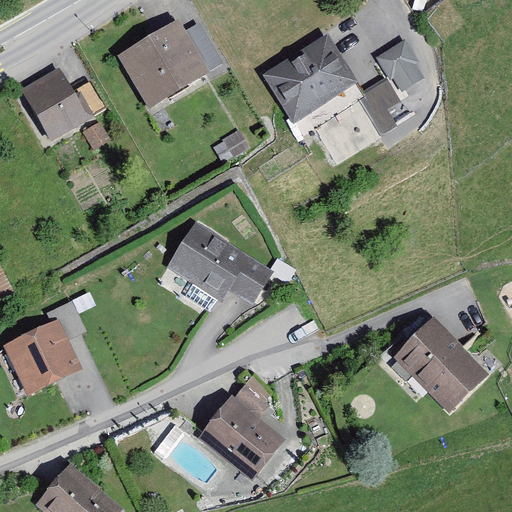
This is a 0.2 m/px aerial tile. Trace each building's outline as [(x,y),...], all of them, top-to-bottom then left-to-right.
[(204,75),(177,29),(125,60),(152,106),(204,75)] [(351,88),(327,50),(273,83),(297,121),(351,88)] [(416,67),(407,51),(385,64),(395,81),(398,79),(404,88),(418,79),(412,69),(416,67)] [(71,95),(60,77),(28,96),(55,142),(91,120),(89,115),(100,109),(87,86),(71,95)] [(398,105),(388,88),(366,101),(376,117),(398,105)] [(108,145),(100,131),(87,139),(95,152),(108,145)] [(247,153),(237,137),(212,152),(222,168),(247,153)] [(267,277),(196,232),(173,268),(194,282),(186,294),(213,311),(229,286),(252,301),(267,277)] [(298,273),(281,263),(272,280),(290,289),(298,273)] [(46,319),(51,329),(12,348),(32,390),(79,368),(64,338),(78,331),(68,309),(46,319)] [(482,374),(433,328),(401,362),(450,408),(482,374)] [(279,443),(234,406),(205,441),(250,479),(279,443)] [(115,511),(70,473),(41,506),(48,511),(115,511)]
